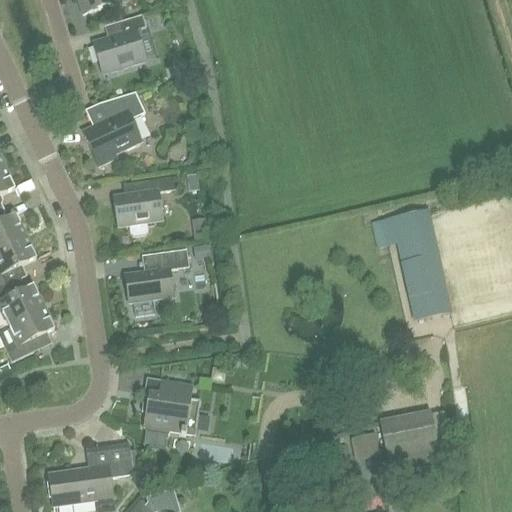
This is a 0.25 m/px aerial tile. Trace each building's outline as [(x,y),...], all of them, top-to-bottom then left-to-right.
[(77,0),(83,17),(117,6),(115,0),(77,0)] [(103,77),(145,64),(136,33),(146,30),(143,18),(120,25),(123,36),(93,45),(103,77)] [(145,116),(136,95),(100,106),(108,124),(83,135),(99,168),(116,160),(114,156),(141,144),(131,123),(145,116)] [(184,166),(173,169),(180,187),(190,183),(184,166)] [(0,198),(15,192),(4,170),(0,172),(0,198)] [(148,234),(147,225),(162,223),(158,195),(178,192),(176,179),(145,184),(146,194),(114,199),(119,230),(128,228),(129,236),(133,239),(145,238),(148,234)] [(450,315),(428,214),(395,221),(371,227),(377,252),(401,246),(418,322),(450,315)] [(0,251),(26,239),(16,218),(0,224),(0,251)] [(0,251),(0,291),(8,288),(22,281),(27,278),(22,268),(36,261),(26,239),(0,251)] [(130,306),(173,299),(169,273),(189,270),(186,253),(154,257),(157,273),(126,278),(130,306)] [(8,288),(0,291),(0,315),(2,315),(8,327),(44,310),(34,289),(28,292),(22,281),(8,288)] [(44,310),(8,327),(14,340),(3,345),(12,365),(34,355),(53,346),(47,336),(54,332),(44,310)] [(191,402),(193,389),(161,384),(158,397),(149,396),(143,430),(146,430),(143,449),(166,452),(169,434),(195,438),(200,404),(191,402)] [(437,446),(436,441),(431,415),(380,426),(386,456),(437,446)] [(437,446),(386,456),(389,474),(454,461),(450,438),(436,441),(437,446)] [(205,457),(233,465),(237,449),(209,442),(205,457)] [(114,511),(113,501),(110,480),(132,476),(128,446),(88,452),(91,471),(49,477),(54,509),(95,504),(95,511),(114,511)] [(179,511),(174,491),(145,500),(134,511),(179,511)]
